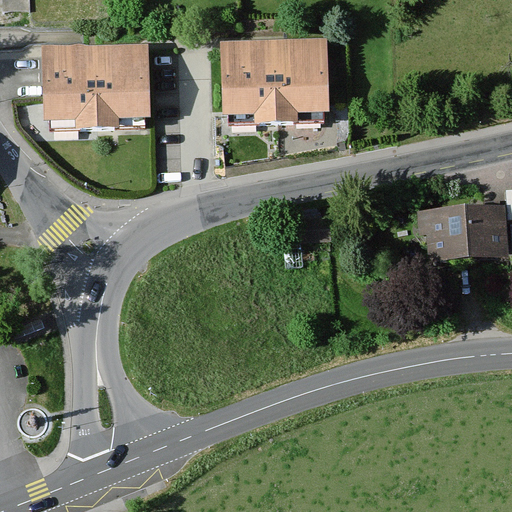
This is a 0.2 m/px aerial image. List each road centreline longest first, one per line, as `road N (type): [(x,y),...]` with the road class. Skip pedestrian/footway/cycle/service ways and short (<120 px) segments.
road 1 (tertiary): [(511,141),(167,222),(108,266)]
road 2 (primary): [(149,451),(348,381),(511,353)]
road 3 (tertiary): [(108,266),(0,147)]
road 4 (tertiary): [(95,351),(85,433),(93,474)]
